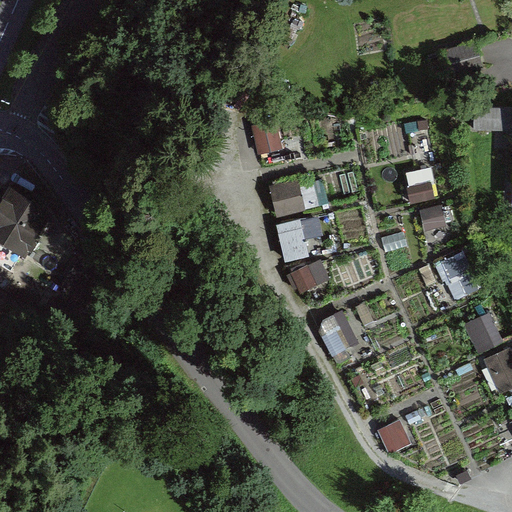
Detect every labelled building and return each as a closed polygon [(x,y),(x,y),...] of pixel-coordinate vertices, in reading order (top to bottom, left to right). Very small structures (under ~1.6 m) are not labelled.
[(466,44),(437,52),(443,75),(473,66),(466,44)] [(511,104),(472,104),(471,129),(507,131),(505,208),(511,208),(511,104)] [(257,124),(263,154),(286,150),(280,120),(257,124)] [(407,171),(414,201),(440,195),(434,165),(407,171)] [(280,216),(309,209),(300,177),(271,184),(280,216)] [(303,183),(311,207),(323,203),(316,179),(303,183)] [(49,211),(10,189),(0,206),(0,237),(25,252),(49,211)] [(447,224),(444,204),(423,207),(427,227),(447,224)] [(308,238),(326,234),(322,215),(280,223),(288,261),(312,256),(308,238)] [(454,296),(483,286),(470,248),(441,258),(454,296)] [(312,262),(294,272),(306,293),(324,284),(312,262)] [(499,389),(511,383),(511,349),(494,309),(468,321),(499,389)] [(331,349),(360,345),(355,312),(326,317),(331,349)] [(511,423),(499,428),(508,454),(511,452),(511,423)]
